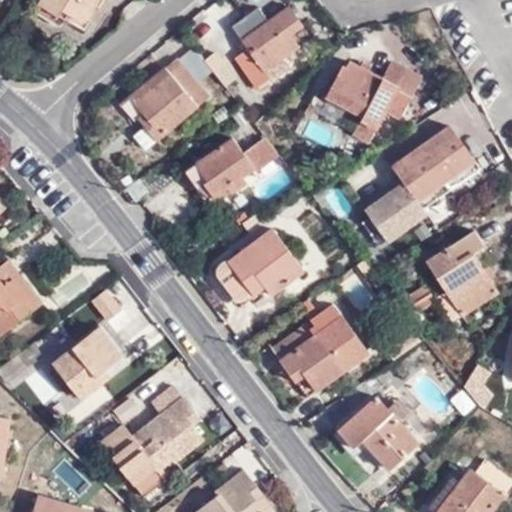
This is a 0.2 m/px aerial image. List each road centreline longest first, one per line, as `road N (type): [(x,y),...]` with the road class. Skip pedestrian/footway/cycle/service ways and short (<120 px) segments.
road 1 (unclassified): [(34,119),(345,511)]
road 2 (residential): [(182,0),(34,119)]
